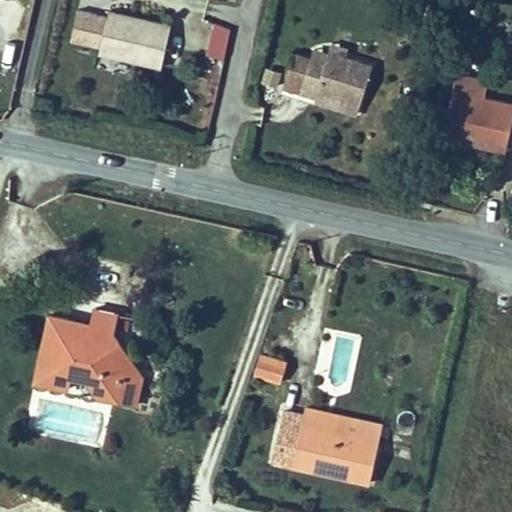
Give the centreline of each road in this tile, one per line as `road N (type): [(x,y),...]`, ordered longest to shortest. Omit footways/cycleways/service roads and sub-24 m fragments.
road 1 (tertiary): [(0,141),(511,251)]
road 2 (unknown): [(294,204),(196,511)]
